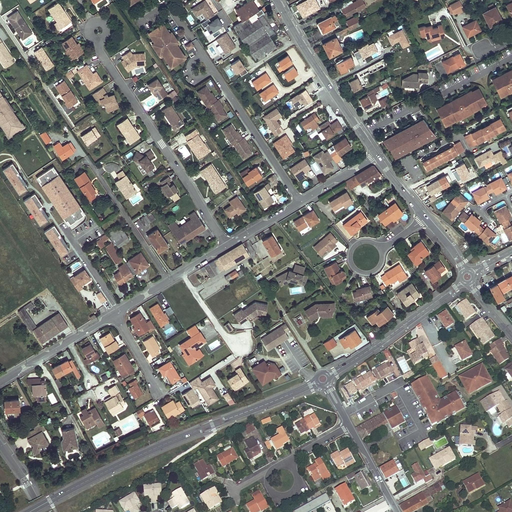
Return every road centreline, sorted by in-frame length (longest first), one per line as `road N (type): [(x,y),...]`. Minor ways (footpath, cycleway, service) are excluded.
road 1 (residential): [(322,378),(50,501)]
road 2 (residential): [(181,273),(376,155)]
road 3 (residential): [(275,0),(376,155)]
road 4 (residential): [(467,276),(322,378)]
road 5 (residential): [(0,21),(86,152)]
road 6 (residential): [(119,310),(32,181)]
road 7 (unknown): [(170,280),(91,157)]
road 8 (residential): [(233,493),(349,425)]
road 9 (residential): [(0,382),(114,313)]
